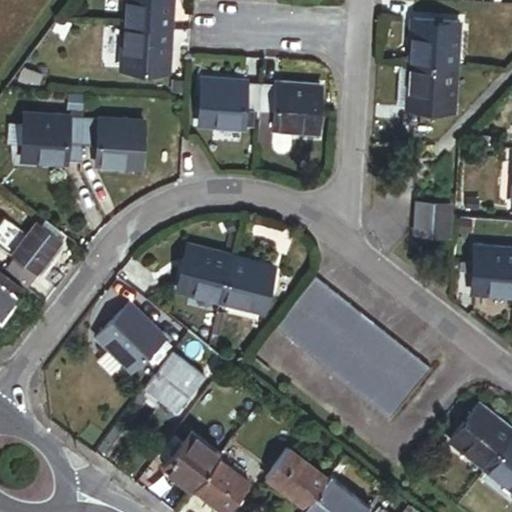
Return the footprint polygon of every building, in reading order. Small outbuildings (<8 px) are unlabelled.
[(115,0),(114,27),(155,28),(155,10),(155,0),(115,0)] [(113,73),(153,74),(154,40),(155,28),(114,27),(113,73)] [(400,70),(444,73),(446,32),(402,30),(401,51),(400,70)] [(398,122),(442,125),(444,73),(400,70),(400,77),(398,119),(398,122)] [(234,109),(250,110),(251,77),(223,76),(193,75),(191,125),(233,127),(234,109)] [(289,130),(308,131),(310,80),(276,78),(251,77),(250,110),(269,110),(268,129),(270,129),(289,130)] [(388,119),(398,119),(400,77),(390,77),(389,98),(388,119)] [(289,130),(270,129),(270,139),(272,148),(275,150),(280,150),(283,150),(286,147),(288,143),(289,130)] [(57,158),(73,158),(74,132),(14,130),(12,175),(57,176),(57,158)] [(90,177),(134,179),(135,133),(74,132),(73,158),(90,159),(90,177)] [(408,238),(418,238),(418,225),(419,206),(409,205),(408,238)] [(418,225),(444,226),(445,207),(419,206),(418,225)] [(13,251),(37,270),(59,241),(34,222),(13,251)] [(418,238),(443,239),(444,226),(418,225),(418,238)] [(27,285),(36,272),(16,257),(7,269),(27,285)] [(464,308),(510,310),(511,271),(511,263),(467,261),(464,308)] [(0,280),(18,294),(23,289),(0,271),(0,280)] [(177,322),(208,323),(210,279),(167,277),(166,311),(177,322)] [(208,323),(252,325),(254,280),(210,279),(208,323)] [(0,318),(18,294),(0,280),(0,318)] [(283,312),(295,321),(311,300),(300,291),(283,312)] [(122,293),(88,328),(124,363),(158,328),(122,293)] [(295,321),(307,331),(324,309),(311,300),(295,321)] [(307,331),(319,340),(335,318),(324,309),(307,331)] [(266,334),(278,343),(295,321),(283,312),(266,334)] [(319,340),(332,350),(348,328),(335,318),(319,340)] [(290,353),(307,331),(295,321),(278,343),(290,353)] [(332,350),(344,359),(360,337),(348,328),(332,350)] [(302,362),(319,340),(307,331),(290,353),(302,362)] [(344,359),(356,368),(372,346),(360,337),(344,359)] [(302,362),(315,371),(332,350),(319,340),(302,362)] [(356,368),(369,378),(385,356),(372,346),(356,368)] [(189,388),(201,373),(170,350),(144,384),(175,407),(183,397),(189,388)] [(327,381),(344,359),(332,350),(315,371),(327,381)] [(369,378),(382,388),(398,366),(385,356),(369,378)] [(327,381),(339,390),(356,368),(344,359),(327,381)] [(382,388),(394,397),(411,375),(398,366),(382,388)] [(352,400),(369,378),(356,368),(339,390),(352,400)] [(394,397),(406,406),(423,385),(411,375),(394,397)] [(365,410),(382,388),(369,378),(352,400),(365,410)] [(183,397),(188,401),(195,392),(189,388),(183,397)] [(365,410),(377,419),(394,397),(382,388),(365,410)] [(390,428),(406,406),(394,397),(377,419),(390,428)] [(448,449),(480,475),(507,441),(476,415),(448,449)] [(215,458),(218,454),(187,432),(162,466),(192,488),(215,458)] [(480,475),(511,501),(511,444),(507,441),(480,475)] [(263,476),(302,506),(324,477),(285,448),(263,476)] [(237,494),(246,482),(215,458),(192,488),(223,511),(233,500),(237,494)] [(361,511),(366,506),(325,475),(324,477),(302,506),(297,511),(361,511)] [(233,500),(239,504),(243,498),(237,494),(233,500)] [(421,511),(412,505),(405,511),(385,511),(370,500),(366,506),(361,511),(421,511)]
